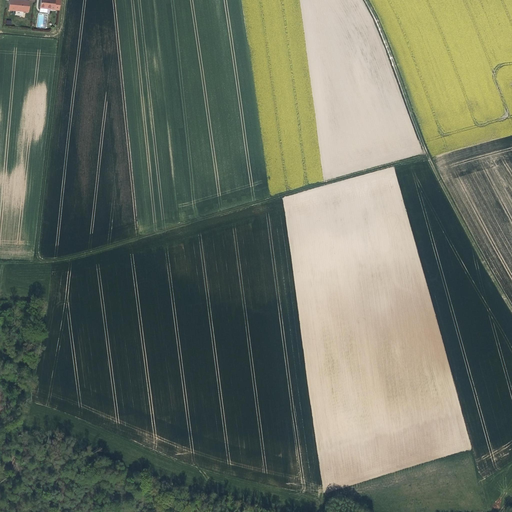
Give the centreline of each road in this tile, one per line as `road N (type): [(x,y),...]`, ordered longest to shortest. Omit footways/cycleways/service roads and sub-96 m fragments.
road 1 (track): [(428,157),(82,255),(39,260),(65,0)]
road 2 (track): [(511,309),(428,157)]
road 3 (track): [(428,157),(366,0)]
